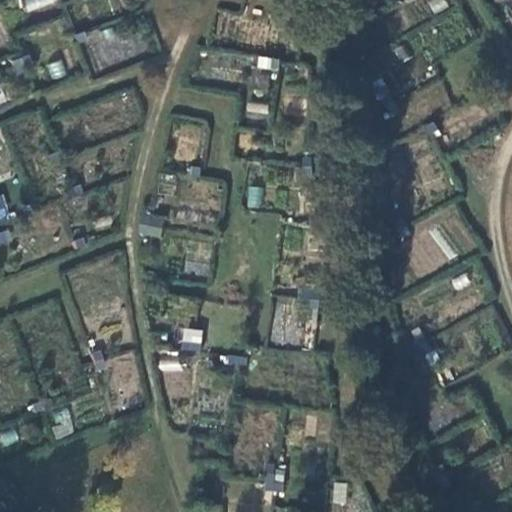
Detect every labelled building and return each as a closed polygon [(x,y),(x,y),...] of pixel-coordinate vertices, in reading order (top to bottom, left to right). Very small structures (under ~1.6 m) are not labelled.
[(22,0),(24,10),(57,4),(56,0),(22,0)] [(71,19),(73,25),(85,21),(82,15),(71,19)] [(8,41),(15,59),(26,54),(19,37),(8,41)] [(270,53),(279,54),(281,43),(272,41),(270,53)] [(61,60),(46,63),(49,79),(65,76),(61,60)] [(380,81),(391,98),(398,93),(388,76),(380,81)] [(267,117),(267,103),(246,103),(246,116),(267,117)] [(45,130),(52,149),(62,145),(54,127),(45,130)] [(299,140),(302,161),(312,160),(309,139),(299,140)] [(189,160),(201,161),(202,152),(190,150),(189,160)] [(65,171),(69,181),(76,179),(72,169),(65,171)] [(247,186),(246,208),(261,208),(262,186),(247,186)] [(137,217),(149,219),(151,198),(140,197),(137,217)] [(392,203),(403,221),(410,216),(400,199),(392,203)] [(69,224),(73,234),(79,232),(76,221),(69,224)] [(308,290),(318,291),(320,272),(311,271),(308,290)] [(415,319),(425,336),(433,332),(423,315),(415,319)] [(178,332),(199,334),(200,324),(179,321),(178,332)] [(88,336),(94,353),(102,349),(96,332),(88,336)] [(228,347),(247,349),(248,339),(229,337),(228,347)] [(177,371),(179,356),(159,354),(157,369),(177,371)] [(29,389),(31,396),(50,390),(47,383),(29,389)] [(48,415),(58,438),(75,431),(64,407),(48,415)] [(437,452),(447,469),(455,464),(445,447),(437,452)] [(264,472),(283,474),(284,463),(276,462),(276,454),(267,453),(264,472)] [(331,503),(345,504),(347,483),(333,482),(331,503)]
